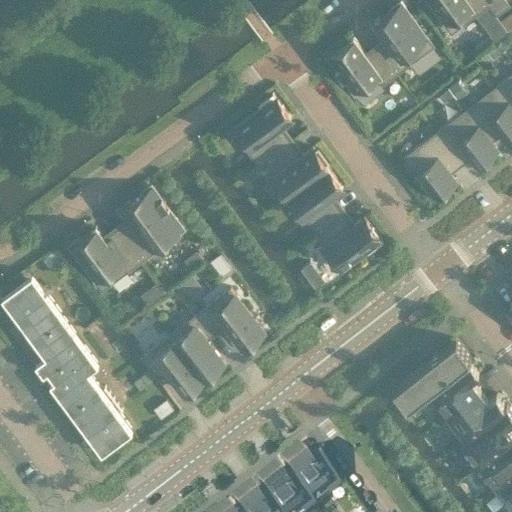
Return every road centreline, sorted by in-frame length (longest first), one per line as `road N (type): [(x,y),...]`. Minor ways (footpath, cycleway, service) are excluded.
road 1 (residential): [(280,58),(45,225)]
road 2 (residential): [(280,58),(440,269)]
road 3 (tertiary): [(131,511),(294,385)]
road 4 (tertiary): [(294,385),(440,269)]
road 5 (residential): [(395,511),(294,385)]
road 6 (residential): [(79,511),(0,400)]
